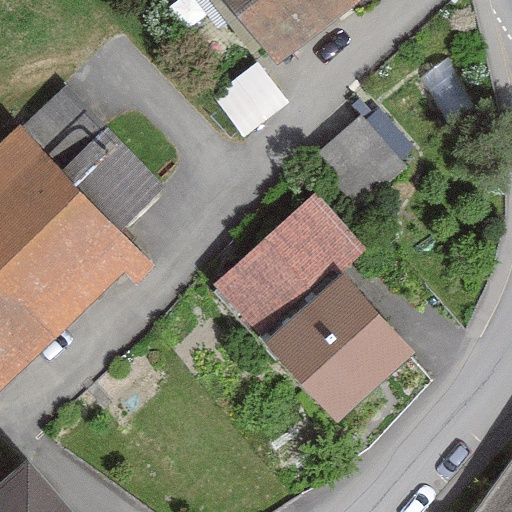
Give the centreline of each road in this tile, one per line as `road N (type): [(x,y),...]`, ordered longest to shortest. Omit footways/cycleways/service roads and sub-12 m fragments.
road 1 (residential): [(397,0),(14,410),(121,511)]
road 2 (residential): [(358,511),(511,351)]
